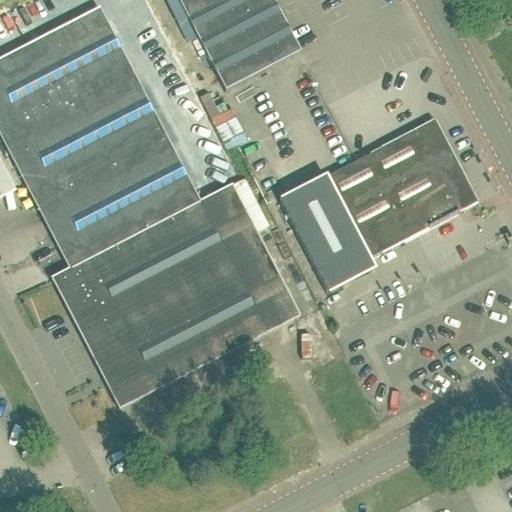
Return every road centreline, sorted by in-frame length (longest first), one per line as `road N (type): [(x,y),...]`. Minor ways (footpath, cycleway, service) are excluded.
road 1 (unclassified): [(282,511),(511,392)]
road 2 (unclassified): [(108,511),(0,302)]
road 3 (tertiary): [(511,165),(425,0)]
